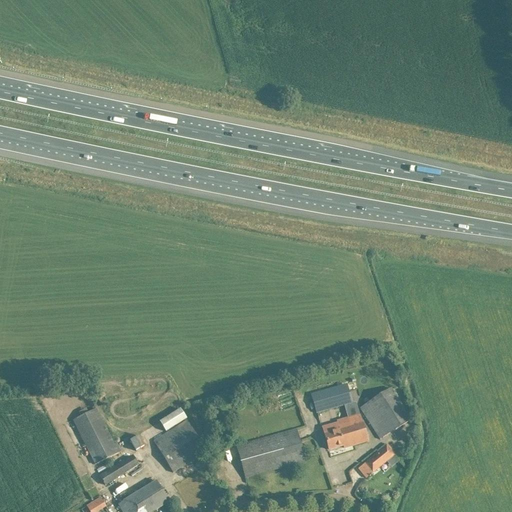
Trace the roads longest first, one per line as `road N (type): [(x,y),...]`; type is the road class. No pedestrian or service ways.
road 1 (motorway): [(0,132),(511,233)]
road 2 (motorway): [(511,191),(0,91)]
